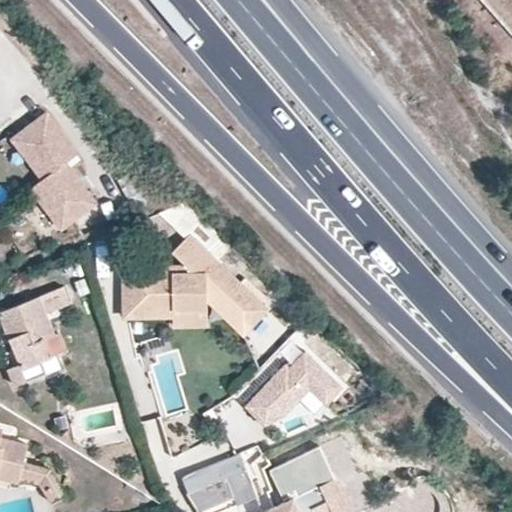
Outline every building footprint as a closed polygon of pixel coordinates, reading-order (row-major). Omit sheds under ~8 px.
[(94,204),(66,164),(78,155),(49,113),(14,137),(43,178),(39,181),(72,219),(94,204)] [(72,219),(39,181),(31,187),(59,228),(72,219)] [(177,275),(171,269),(128,273),(132,320),(174,317),(177,317),(176,311),(207,309),(207,302),(223,300),(231,308),(227,312),(245,328),(268,302),(190,234),(173,252),(187,263),(198,274),(177,275)] [(187,263),(123,268),(127,325),(174,322),(174,317),(132,320),(128,273),(140,271),(171,269),(177,275),(198,274),(187,263)] [(50,327),(41,306),(60,297),(53,280),(0,302),(0,318),(16,355),(18,362),(48,349),(41,331),(50,327)] [(245,328),(227,312),(231,308),(223,300),(207,302),(245,336),(272,306),(268,302),(245,328)] [(207,309),(176,311),(177,317),(174,317),(174,322),(175,331),(209,328),(208,309),(207,309)] [(291,359),(253,403),(273,421),(290,413),(317,383),(334,398),(349,381),(310,346),(295,363),(291,359)] [(16,355),(3,361),(10,379),(23,373),(18,362),(16,355)] [(224,432),(218,420),(200,428),(205,440),(224,432)] [(0,463),(22,468),(20,477),(39,482),(50,500),(67,490),(50,465),(25,458),(27,443),(1,436),(2,427),(0,426),(0,463)] [(256,487),(246,455),(181,484),(194,504),(232,487),(236,496),(256,487)] [(0,476),(19,482),(20,477),(22,468),(0,463),(0,476)] [(350,511),(333,479),(269,511),(330,511),(332,511),(350,511)]
